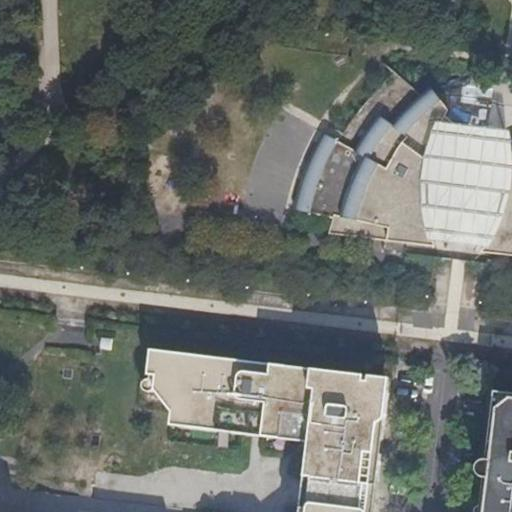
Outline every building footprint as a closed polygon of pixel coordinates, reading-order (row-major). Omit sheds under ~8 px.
[(491,149),(477,148),(476,151),(471,151),(437,122),(436,123),(420,108),(413,101),(383,128),(369,119),(350,153),(317,139),(306,165),(297,191),(292,217),(328,225),(325,240),(432,250),(429,243),(425,231),(422,215),(421,200),(420,187),(420,183),(425,186),(466,189),(472,189),(486,197),(486,191),(493,193),(499,187),(498,195),(495,212),(491,224),(484,240),(480,248),(483,255),(511,257),(511,145),(499,153),(490,153),(491,149)] [(373,511),(375,501),(371,490),(377,487),(380,458),(375,458),(379,429),(383,430),(387,398),(381,397),(381,388),(370,387),(363,386),(364,380),(334,377),(333,382),(318,380),(319,375),(288,371),(287,377),(272,374),(273,369),(243,365),(242,371),(226,368),(226,363),(196,359),(196,365),(179,363),(180,357),(159,354),(154,393),(172,417),(186,406),(188,409),(185,431),(215,434),(216,429),(227,431),(227,436),(242,438),(262,441),(262,433),(310,440),(309,447),(305,481),(312,482),(311,490),(309,506),(308,511),(306,511),(301,511),(300,511),(373,511)] [(381,397),(387,398),(389,383),(370,382),(370,387),(381,388),(381,397)] [(511,391),(511,389),(495,388),(493,406),(511,391)] [(511,511),(511,391),(493,406),(480,511),(511,511)] [(186,406),(172,417),(171,429),(185,431),(188,409),(186,406)] [(262,441),(309,447),(310,440),(262,433),(262,441)] [(305,481),(301,511),(306,511),(308,511),(309,506),(311,490),(312,482),(305,481)]
